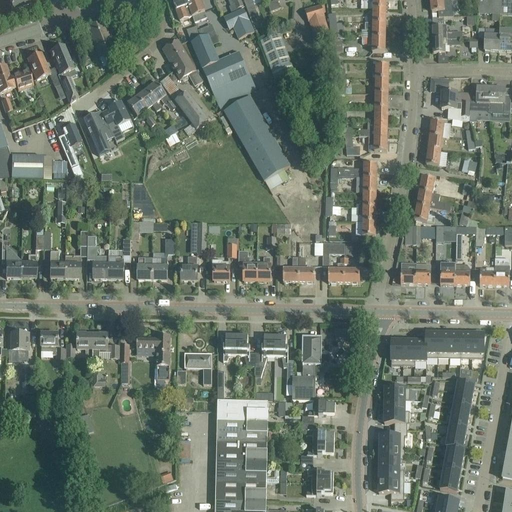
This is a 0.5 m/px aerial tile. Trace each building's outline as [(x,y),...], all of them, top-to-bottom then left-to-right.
[(9,0),(10,1),(9,2),(13,12),(30,6),(27,0),(9,0)] [(172,0),(180,22),(192,18),(185,0),(172,0)] [(200,0),(185,0),(192,18),(192,17),(195,24),(207,19),(200,0)] [(234,0),(233,0),(227,0),(230,7),(229,7),(231,13),(237,11),(237,10),(242,7),(239,0),(234,0)] [(243,0),(249,17),(257,14),(254,6),(252,1),(253,0),(243,0)] [(373,0),(374,10),(386,10),(386,0),(373,0)] [(451,0),(430,0),(432,13),(438,13),(439,19),(453,18),(451,0)] [(473,0),(478,7),(478,8),(478,15),(500,16),(501,0),(473,0)] [(270,13),(281,9),(277,1),(271,3),(271,5),(268,6),(270,13)] [(309,24),(325,19),(320,6),(305,11),(309,24)] [(239,41),(254,33),(244,10),(224,19),(229,31),(233,29),(239,41)] [(373,25),(386,25),(386,10),(374,10),(373,25)] [(328,15),(329,25),(337,24),(336,14),(328,15)] [(477,17),(467,18),(467,26),(472,25),(477,25),(477,17)] [(119,61),(116,53),(104,21),(88,27),(100,59),(101,59),(104,67),(119,61)] [(332,42),(334,41),(342,41),(341,39),(347,39),(347,28),(352,28),(352,24),(337,24),(329,25),(331,35),(332,42)] [(362,39),(385,40),(386,25),(373,25),(365,25),(365,31),(362,31),(362,39)] [(187,31),(190,41),(200,38),(197,27),(187,31)] [(433,42),(460,41),(463,40),(463,33),(447,34),(447,28),(433,29),(433,42)] [(485,53),(499,53),(499,38),(500,38),(500,32),(500,31),(486,30),(485,53)] [(511,32),(500,32),(500,38),(499,38),(499,53),(511,54),(511,32)] [(275,81),(295,73),(280,35),(260,43),(275,81)] [(385,54),(385,40),(362,39),(362,45),(373,46),(373,54),(385,54)] [(343,57),(342,41),(334,41),(336,58),(343,57)] [(460,41),(433,42),(433,54),(445,54),(445,47),(460,47),(460,41)] [(195,88),(205,82),(198,71),(197,72),(179,42),(163,51),(180,81),(188,76),(195,88)] [(64,46),(50,52),(53,61),(59,76),(58,77),(61,86),(64,91),(70,106),(78,100),(69,79),(67,74),(74,71),(68,55),(64,46)] [(61,86),(58,77),(55,69),(48,72),(41,54),(27,60),(36,81),(49,75),(55,88),(61,86)] [(211,91),(212,91),(249,77),(239,54),(219,62),(202,69),(211,91)] [(0,94),(14,90),(9,77),(10,77),(6,66),(0,68),(0,94)] [(376,81),(388,81),(389,66),(377,66),(376,81)] [(11,80),(10,77),(9,77),(14,90),(16,89),(18,94),(34,88),(28,71),(18,75),(19,78),(11,80)] [(337,71),(338,81),(346,80),(345,71),(337,71)] [(250,77),(249,77),(212,91),(219,108),(222,115),(224,114),(250,99),(250,98),(252,98),(250,95),(256,92),(250,77)] [(160,84),(175,103),(183,97),(168,78),(160,84)] [(346,80),(338,81),(339,91),(347,90),(346,80)] [(442,94),(443,94),(444,88),(448,88),(448,81),(432,80),(430,93),(442,94)] [(376,95),(388,95),(388,81),(376,81),(376,95)] [(147,91),(157,104),(161,101),(166,107),(172,103),(157,83),(147,91)] [(490,113),(491,89),(477,89),(477,95),(471,95),(470,104),(470,112),(490,113)] [(510,114),(511,97),(505,97),(505,90),(491,89),(490,113),(491,113),(510,114)] [(157,104),(147,91),(138,98),(148,111),(153,107),(156,111),(160,108),(157,104)] [(187,94),(183,97),(175,103),(192,125),(191,125),(196,132),(209,122),(187,94)] [(442,94),(442,110),(448,111),(448,121),(453,121),(461,122),(463,123),(469,123),(470,118),(470,112),(470,104),(462,104),(457,104),(457,94),(443,94),(442,94)] [(376,110),(388,110),(388,95),(376,95),(376,110)] [(138,118),(148,111),(138,98),(128,105),(138,118)] [(250,99),(224,114),(264,183),(265,183),(284,172),(291,168),(250,98),(250,99)] [(8,100),(2,102),(6,115),(13,112),(8,100)] [(338,100),(339,110),(346,110),(345,100),(338,100)] [(110,111),(102,115),(103,116),(114,139),(116,144),(125,139),(119,127),(130,122),(121,103),(119,104),(119,103),(113,105),(114,107),(109,109),(110,111)] [(55,124),(75,112),(73,108),(53,119),(55,124)] [(347,119),(346,110),(339,110),(340,125),(346,124),(346,119),(347,119)] [(375,124),(388,124),(388,110),(376,110),(375,124)] [(95,115),(83,120),(98,157),(110,152),(105,140),(113,136),(103,117),(103,116),(96,118),(95,115)] [(146,122),(151,129),(157,125),(152,118),(146,122)] [(430,137),(442,139),(449,140),(451,125),(432,123),(430,137)] [(344,130),(345,139),(352,138),(352,129),(347,129),(346,124),(340,125),(340,131),(344,130)] [(375,139),(387,139),(388,124),(375,124),(368,124),(368,132),(359,131),(359,138),(375,139)] [(69,144),(62,147),(74,174),(81,170),(72,150),(84,145),(75,125),(63,130),(69,144)] [(164,133),(167,138),(167,139),(178,133),(174,126),(164,133)] [(0,180),(43,182),(43,158),(10,157),(7,148),(0,127),(0,180)] [(467,142),(475,141),(473,132),(466,133),(467,142)] [(442,139),(430,137),(428,152),(441,153),(442,139)] [(353,148),(352,138),(345,139),(346,148),(353,148)] [(387,154),(387,139),(375,139),(375,153),(387,154)] [(475,141),(467,142),(468,152),(476,151),(475,141)] [(360,148),(353,148),(346,148),(347,157),(360,158),(360,148)] [(122,175),(134,170),(125,151),(114,157),(122,175)] [(441,153),(428,152),(426,167),(439,168),(441,153)] [(43,158),(43,182),(51,182),(51,158),(43,158)] [(331,179),(338,179),(338,174),(341,174),(341,162),(334,162),(331,166),(331,179)] [(66,163),(52,163),(51,180),(66,180),(66,163)] [(475,174),(478,165),(470,163),(468,172),(475,174)] [(364,165),(364,180),(377,180),(377,165),(364,165)] [(423,178),(420,193),(440,196),(443,182),(423,178)] [(356,194),(364,194),(376,195),(377,180),(364,180),(357,180),(356,194)] [(455,199),(467,202),(468,197),(470,197),(472,188),(465,186),(464,191),(455,189),(454,193),(456,194),(455,199)] [(417,207),(430,209),(450,213),(451,206),(439,203),(440,196),(420,193),(417,207)] [(363,209),(376,209),(376,195),(364,194),(363,209)] [(57,203),(57,217),(65,217),(65,203),(57,203)] [(462,215),(469,217),(471,208),(464,206),(462,215)] [(428,217),(430,209),(417,207),(415,222),(434,225),(435,218),(428,217)] [(363,223),(376,224),(376,209),(363,209),(356,209),(356,218),(363,218),(363,223)] [(469,217),(462,215),(459,226),(466,228),(469,217)] [(342,223),(342,231),(355,232),(355,223),(342,223)] [(375,238),(376,224),(363,223),(363,238),(375,238)] [(153,225),(139,224),(139,234),(153,234),(153,225)] [(198,225),(198,255),(198,257),(206,258),(207,225),(198,225)] [(436,240),(436,245),(444,244),(444,229),(436,228),(436,229),(436,240)] [(486,237),(486,229),(476,229),(476,236),(476,248),(484,248),(484,237),(486,237)] [(268,252),(276,252),(276,239),(273,239),(268,239),(268,252)] [(131,264),(131,242),(123,241),(123,259),(109,258),(108,281),(124,282),(124,264),(131,264)] [(315,245),(315,257),(323,257),(323,255),(323,245),(315,245)] [(344,256),(345,248),(345,245),(323,245),(323,255),(329,255),(344,256)] [(6,280),(20,280),(20,265),(20,264),(21,264),(21,263),(6,247),(6,252),(2,252),(2,265),(6,265),(6,280)] [(237,247),(228,247),(228,260),(237,260),(237,247)] [(108,281),(109,258),(95,258),(95,248),(87,248),(87,260),(87,262),(94,262),(94,266),(94,281),(108,281)] [(345,248),(344,256),(344,260),(344,266),(348,266),(348,260),(353,258),(353,248),(345,248)] [(257,284),(257,266),(251,266),(251,259),(248,259),(248,254),(239,253),(239,267),(244,268),(244,284),(257,284)] [(50,280),(64,281),(65,265),(58,265),(58,254),(50,254),(50,280)] [(20,265),(20,280),(36,280),(36,257),(27,257),(27,265),(20,265)] [(65,265),(64,281),(79,281),(80,258),(65,258),(65,265)] [(138,282),(153,282),(153,260),(145,260),(139,259),(139,269),(138,269),(138,282)] [(188,259),(188,268),(182,268),(181,283),(197,283),(197,268),(197,259),(188,259)] [(257,266),(257,284),(270,284),(271,259),(264,259),(264,266),(257,266)] [(153,260),(153,282),(167,282),(167,269),(167,260),(153,260)] [(299,284),(299,260),(293,260),(293,271),(283,270),(283,284),(299,284)] [(299,260),(299,284),(315,285),(315,271),(305,271),(306,260),(299,260)] [(344,272),(344,266),(344,260),(340,260),(340,265),(338,265),(338,272),(329,272),(329,285),(344,285),(344,272)] [(229,263),(222,263),(214,263),(214,283),(229,283),(229,273),(229,268),(229,263)] [(401,274),(401,286),(416,286),(416,274),(416,273),(416,270),(416,266),(401,265),(401,274)] [(441,277),(440,287),(455,287),(456,267),(444,266),(441,266),(441,271),(441,274),(441,277)] [(456,267),(455,287),(470,287),(470,271),(467,267),(456,267)] [(480,288),(495,288),(495,275),(487,275),(487,270),(480,270),(480,278),(480,288)] [(503,276),(495,275),(495,288),(509,288),(510,270),(503,270),(503,276)] [(344,272),(344,285),(360,285),(360,272),(344,272)] [(416,274),(416,286),(430,287),(431,277),(431,274),(416,273),(416,274)] [(8,351),(8,363),(23,364),(23,362),(28,362),(28,359),(29,345),(29,335),(13,335),(13,345),(12,351),(8,351)] [(66,370),(66,360),(66,350),(58,350),(58,335),(42,335),(41,353),(53,353),(53,357),(56,357),(56,366),(58,366),(58,370),(66,370)] [(426,339),(426,343),(427,343),(426,360),(427,360),(438,360),(438,335),(427,335),(426,335),(426,337),(426,339)] [(438,335),(438,360),(449,360),(450,335),(438,335)] [(450,335),(449,360),(461,361),(461,335),(458,335),(450,335)] [(461,335),(461,361),(472,361),(472,336),(461,335)] [(93,361),(93,336),(78,336),(77,351),(85,351),(85,361),(93,361)] [(93,336),(93,361),(98,361),(99,351),(108,351),(108,336),(93,336)] [(472,336),(472,361),(483,361),(484,361),(484,357),(484,336),(472,336)] [(170,363),(170,347),(170,337),(158,337),(158,341),(137,341),(137,351),(157,351),(157,362),(157,364),(157,382),(169,383),(170,365),(169,365),(169,363),(170,363)] [(229,358),(237,358),(237,337),(226,337),(226,348),(224,348),(223,363),(227,363),(229,358)] [(256,369),(256,356),(250,355),(250,349),(248,349),(248,337),(237,337),(237,358),(244,358),(247,368),(256,369)] [(262,356),(256,356),(256,369),(256,379),(261,379),(264,369),(264,368),(267,359),(275,359),(275,338),(264,338),(264,349),(262,349),(262,356)] [(293,387),(294,379),(294,365),(288,365),(288,350),(286,350),(286,338),(275,338),(275,359),(282,359),(284,370),(287,370),(287,387),(293,387)] [(303,379),(294,379),(293,387),(293,402),(316,403),(317,380),(319,380),(320,367),(321,367),(322,339),(303,338),(302,368),(303,368),(303,379)] [(392,342),(391,368),(403,368),(404,343),(393,342),(392,342)] [(404,343),(403,368),(415,368),(415,363),(415,343),(406,343),(404,343)] [(415,343),(415,363),(427,363),(427,360),(426,360),(427,343),(426,343),(415,343)] [(66,350),(66,360),(75,360),(75,346),(66,346),(66,350)] [(111,361),(119,361),(119,347),(111,347),(111,361)] [(120,366),(129,366),(129,347),(121,347),(120,366)] [(185,355),(185,370),(203,370),(203,387),(212,387),(211,371),(212,371),(212,356),(185,355)] [(25,377),(35,377),(35,366),(25,366),(25,377)] [(128,385),(129,366),(120,366),(120,385),(128,385)] [(177,372),(177,386),(186,386),(186,372),(177,372)] [(93,376),(93,388),(105,388),(105,380),(101,380),(101,376),(93,376)] [(458,384),(456,394),(473,397),(474,390),(475,387),(458,384)] [(385,390),(385,402),(405,402),(405,403),(409,403),(410,403),(410,390),(398,390),(385,390)] [(456,394),(454,405),(471,408),(473,397),(456,394)] [(257,395),(257,403),(265,404),(265,395),(257,395)] [(185,399),(182,407),(189,410),(193,402),(185,399)] [(385,402),(384,413),(405,414),(405,413),(405,409),(405,405),(405,403),(405,402),(385,402)] [(258,404),(224,403),(218,403),(217,423),(265,424),(265,419),(268,419),(268,404),(258,404)] [(308,417),(308,418),(323,418),(323,416),(335,417),(335,405),(314,405),(314,413),(309,413),(309,412),(309,417),(308,417)] [(453,407),(452,415),(469,419),(471,408),(454,405),(453,407)] [(384,413),(384,424),(384,425),(392,425),(395,425),(395,426),(394,432),(407,432),(407,426),(409,426),(410,413),(408,413),(405,413),(405,414),(384,413)] [(452,415),(450,426),(467,429),(469,419),(452,415)] [(265,429),(265,424),(217,423),(217,443),(267,444),(268,429),(265,429)] [(450,426),(448,437),(465,440),(467,429),(450,426)] [(313,445),(334,446),(334,435),(323,434),(323,432),(308,432),(308,438),(309,438),(309,437),(313,437),(313,445)] [(380,437),(380,449),(405,450),(405,439),(406,439),(407,439),(407,432),(394,432),(394,437),(394,438),(385,437),(380,437)] [(448,437),(446,448),(447,449),(448,449),(448,448),(463,451),(464,446),(465,440),(448,437)] [(217,443),(216,463),(264,464),(265,459),(267,459),(267,444),(217,443)] [(334,457),(334,446),(313,445),(313,451),(309,451),(308,451),(308,457),(307,457),(307,458),(322,458),(323,456),(334,457)] [(448,449),(446,459),(463,462),(465,451),(464,451),(463,451),(448,448),(448,449)] [(380,449),(379,461),(400,461),(400,462),(403,462),(405,462),(405,453),(405,450),(380,449)] [(444,466),(444,470),(461,473),(463,462),(446,459),(444,466)] [(379,464),(379,472),(400,472),(400,468),(400,463),(400,462),(400,461),(379,461),(379,464)] [(264,469),(264,464),(216,463),(216,483),(266,484),(267,469),(264,469)] [(511,482),(511,467),(505,466),(502,480),(511,482)] [(443,472),(442,480),(459,483),(461,473),(444,470),(443,472)] [(312,485),(333,486),(334,475),(322,474),(322,472),(307,472),(308,472),(307,478),(308,478),(308,477),(312,477),(312,485)] [(379,472),(379,484),(404,484),(404,482),(404,472),(402,472),(400,472),(379,472)] [(442,480),(440,491),(457,494),(459,483),(442,480)] [(216,483),(215,503),(264,504),(264,499),(266,499),(266,484),(216,483)] [(379,491),(379,495),(384,496),(391,496),(391,498),(391,502),(404,502),(404,495),(404,484),(379,484),(379,491)] [(333,497),(333,486),(312,485),(312,493),(308,493),(308,492),(307,492),(307,498),(306,497),(306,498),(322,498),(322,496),(333,497)] [(434,501),(432,511),(435,511),(436,511),(437,511),(438,511),(457,511),(459,504),(434,499),(434,501)] [(215,511),(265,511),(266,509),(263,509),(264,504),(215,503),(215,511)]
